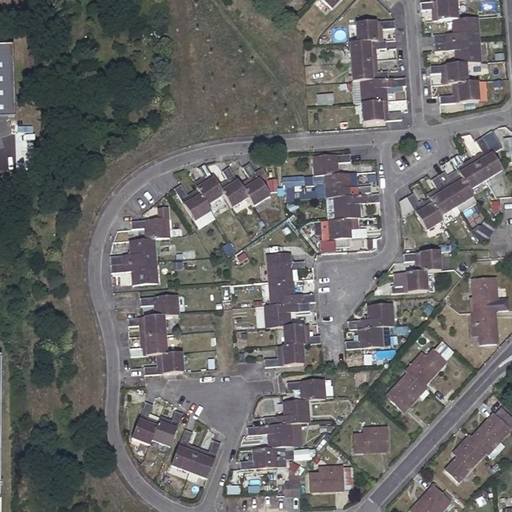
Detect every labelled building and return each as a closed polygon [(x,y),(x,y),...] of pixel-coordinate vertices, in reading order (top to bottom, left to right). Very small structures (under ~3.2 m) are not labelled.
[(0,0),(0,21),(9,21),(8,0),(0,0)] [(320,0),(331,11),(342,0),(320,0)] [(456,2),(430,3),(420,4),(420,11),(431,10),(432,22),(451,21),(457,21),(456,2)] [(430,37),(431,44),(480,42),(479,20),(457,21),(451,21),(451,36),(430,37)] [(355,44),(380,42),(379,30),(395,29),(394,21),(353,24),(355,44)] [(348,44),(350,63),(374,61),(374,50),(385,49),(384,42),(380,42),(355,44),(348,44)] [(480,42),(431,44),(431,52),(452,52),(452,65),(466,65),(481,64),(480,42)] [(0,120),(14,120),(14,50),(0,50),(0,120)] [(374,61),(350,63),(352,82),(359,82),(388,80),(387,71),(375,72),(374,61)] [(452,65),(428,66),(429,74),(441,74),(441,86),(451,86),(467,85),(466,65),(452,65)] [(359,82),(361,103),(385,101),(384,88),(405,87),(404,78),(398,79),(388,80),(359,82)] [(467,85),(451,86),(452,97),(437,98),(438,105),(477,104),(476,85),(467,85)] [(385,101),(361,103),(362,124),(385,122),(391,122),(398,121),(401,121),(400,113),(386,113),(385,101)] [(482,154),(472,160),(479,172),(484,180),(501,170),(491,154),(500,148),(490,131),(480,137),(481,137),(474,142),(482,154)] [(336,164),(350,163),(349,155),(313,158),(314,177),(324,176),(336,175),(336,164)] [(472,160),(471,160),(462,166),(456,156),(449,161),(458,177),(467,190),(484,180),(479,172),(472,160)] [(255,175),(249,164),(241,169),(248,180),(238,185),(247,199),(252,207),(269,197),(260,182),(255,175)] [(217,187),(203,165),(197,169),(203,179),(193,185),(197,191),(206,206),(222,196),(217,187)] [(238,185),(227,168),(220,171),(227,182),(217,187),(222,196),(230,209),(247,199),(238,185)] [(262,170),(255,175),(260,182),(267,178),(262,170)] [(443,173),(436,177),(454,207),(471,197),(467,190),(458,177),(449,183),(443,173)] [(336,175),(324,176),(326,198),(333,198),(370,195),(369,187),(355,188),(349,188),(348,175),(336,175)] [(324,176),(314,177),(316,199),(326,198),(324,176)] [(436,177),(430,182),(436,191),(426,197),(429,201),(438,216),(454,207),(436,177)] [(270,194),(277,193),(276,180),(269,180),(270,194)] [(206,206),(197,191),(187,197),(180,185),(176,187),(173,190),(192,221),(209,211),(206,206)] [(378,194),(370,195),(333,198),(335,221),(358,219),(359,219),(358,204),(379,202),(378,194)] [(420,207),(412,195),(406,199),(426,229),(441,220),(438,216),(429,201),(420,207)] [(333,198),(326,198),(328,221),(335,221),(333,198)] [(335,221),(328,221),(329,241),(366,238),(365,231),(359,231),(358,219),(335,221)] [(129,222),(129,231),(145,230),(145,241),(153,240),(169,239),(167,220),(129,222)] [(494,229),(488,224),(481,232),(487,236),(494,229)] [(155,263),(153,240),(145,241),(129,242),(130,257),(109,258),(110,266),(155,263)] [(228,243),(221,247),(227,256),(233,252),(228,243)] [(402,255),(402,263),(403,263),(410,263),(410,268),(415,267),(416,274),(424,273),(440,272),(438,253),(402,255)] [(266,257),(268,283),(291,282),(290,271),(304,271),(303,262),(300,263),(286,264),(286,255),(266,257)] [(157,285),(155,263),(110,266),(110,275),(132,273),(132,287),(137,286),(157,285)] [(394,286),(391,287),(391,295),(426,293),(424,273),(416,274),(404,275),(401,275),(394,275),(394,286)] [(478,299),(478,313),(493,312),(497,312),(507,311),(506,300),(496,301),(494,280),(472,281),(473,299),(478,299)] [(269,305),(309,303),(315,302),(314,294),(294,295),(292,282),(291,282),(268,283),(269,305)] [(138,299),(139,307),(153,306),(154,318),(162,318),(177,317),(175,296),(138,299)] [(262,306),(264,329),(282,327),(290,327),(289,313),(309,312),(309,303),(269,305),(262,306)] [(347,323),(348,331),(357,330),(380,329),(393,328),(392,305),(367,307),(369,321),(347,323)] [(478,313),(470,314),(471,332),(477,332),(478,345),(494,345),(493,312),(478,313)] [(128,329),(138,328),(139,339),(163,337),(162,318),(154,318),(140,320),(127,321),(128,329)] [(320,345),(319,337),(317,337),(307,337),(306,325),(290,327),(282,327),(284,347),(301,346),(320,345)] [(358,342),(344,342),(344,351),(358,350),(381,349),(380,329),(357,330),(358,342)] [(163,337),(139,339),(140,350),(129,351),(130,359),(155,357),(164,356),(163,337)] [(437,340),(428,350),(442,363),(451,353),(437,340)] [(302,366),(301,346),(284,347),(276,347),(276,359),(263,360),(264,368),(276,367),(302,366)] [(418,359),(405,372),(408,375),(420,386),(442,363),(428,350),(419,361),(418,359)] [(156,369),(143,370),(143,377),(182,374),(180,355),(164,356),(155,357),(156,369)] [(420,386),(408,375),(399,386),(398,384),(385,398),(401,413),(417,395),(421,390),(423,389),(420,386)] [(322,380),(286,382),(287,391),(300,390),(301,401),(306,401),(324,400),(323,389),(322,380)] [(331,388),(323,389),(324,400),(332,399),(331,388)] [(263,417),(264,427),(290,425),(308,423),(306,401),(301,401),(283,402),(284,416),(263,417)] [(150,441),(156,425),(145,420),(147,416),(151,408),(144,405),(131,439),(148,446),(150,441)] [(169,424),(158,420),(156,425),(150,441),(168,449),(181,414),(173,411),(169,424)] [(158,420),(147,416),(145,420),(156,425),(158,420)] [(481,433),(473,442),(485,454),(487,456),(510,432),(493,416),(479,431),(481,433)] [(267,435),(268,448),(274,448),(291,447),(290,425),(264,427),(246,427),(247,437),(267,435)] [(188,474),(196,450),(186,446),(190,433),(183,431),(170,467),(187,474),(188,474)] [(366,438),(354,438),(354,454),(387,454),(386,431),(366,431),(366,438)] [(473,442),(469,439),(456,453),(458,455),(449,464),(463,478),(485,454),(473,442)] [(212,442),(207,454),(196,450),(188,474),(187,474),(206,481),(219,445),(212,442)] [(268,448),(252,450),(253,461),(238,462),(239,470),(276,468),(274,448),(268,448)] [(323,476),(309,476),(309,492),(342,492),(341,469),(323,469),(323,476)] [(350,469),(341,469),(342,492),(351,491),(350,469)] [(290,474),(291,482),(298,481),(298,474),(290,474)] [(291,482),(282,482),(283,497),(299,496),(298,481),(291,482)] [(421,505),(414,511),(440,511),(449,504),(432,488),(419,503),(421,505)]
